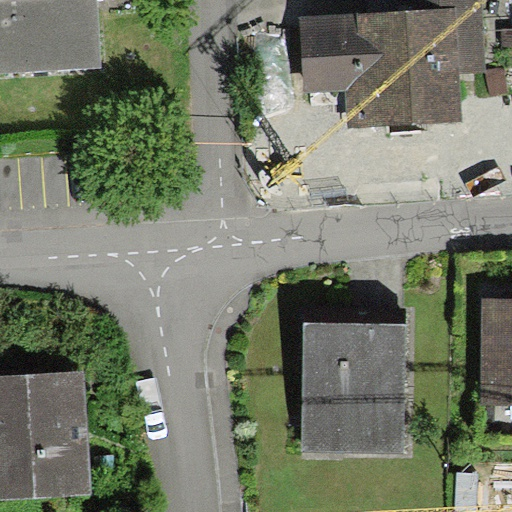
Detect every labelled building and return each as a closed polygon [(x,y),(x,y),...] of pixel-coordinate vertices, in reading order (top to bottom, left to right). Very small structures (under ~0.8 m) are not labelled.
[(116,4),(115,0),(0,0),(0,80),(95,76),(91,6),(116,4)] [(477,77),(472,0),(398,0),(399,22),(282,27),(286,106),(330,104),(331,137),(448,132),(445,79),(477,77)] [(511,299),(482,300),(483,404),(511,403),(511,299)] [(403,326),(300,327),(301,455),(404,454),(403,326)] [(0,511),(75,511),(71,381),(0,383),(0,511)]
